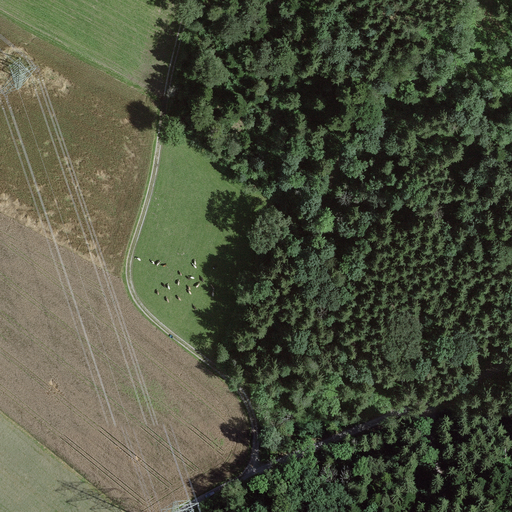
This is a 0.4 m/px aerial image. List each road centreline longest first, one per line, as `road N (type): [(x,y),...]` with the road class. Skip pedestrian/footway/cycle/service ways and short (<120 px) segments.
road 1 (track): [(189,0),(128,263),(130,290),(141,309),(239,390),(255,425),(246,477)]
road 2 (unclassified): [(350,431),(180,511)]
road 3 (track): [(350,431),(422,403),(444,511)]
